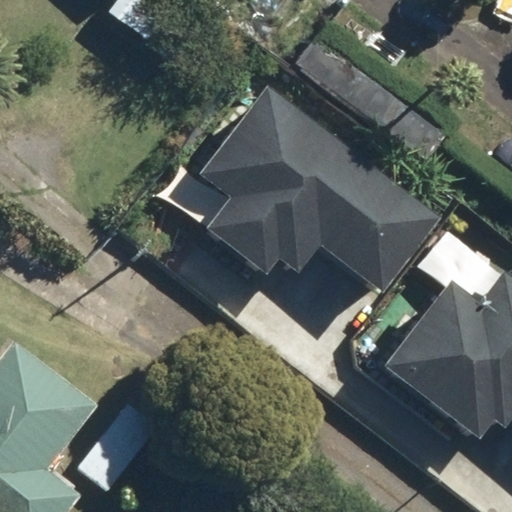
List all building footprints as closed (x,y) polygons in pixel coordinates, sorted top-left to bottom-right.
[(323,27),(297,60),(429,166),(455,134),(323,27)] [(450,225),(279,83),(203,173),(233,198),(212,223),(276,276),(291,258),(308,271),(333,241),(394,291),(450,225)] [(511,268),(510,267),(487,296),(459,275),(387,367),(483,442),(503,415),(511,422),(511,268)] [(98,407),(18,338),(0,358),(0,511),(71,511),(85,497),(48,465),(98,407)] [(172,427),(139,400),(83,470),(117,496),(172,427)]
